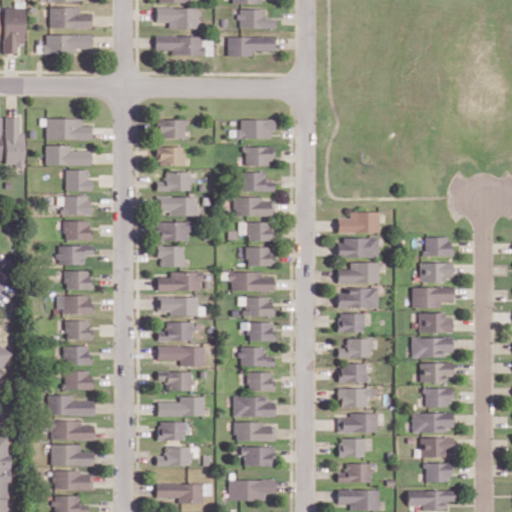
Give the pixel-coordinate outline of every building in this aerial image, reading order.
[(92,27),(92,11),(80,11),(80,6),(51,5),(50,26),(92,27)] [(198,28),(199,6),(157,5),(156,21),(169,21),(169,28),(198,28)] [(264,5),(239,5),(239,27),(273,27),(273,16),(263,15),(264,5)] [(25,42),(25,7),(5,6),(4,53),(18,53),(18,42),(25,42)] [(93,31),(45,32),(46,53),(78,52),(78,48),(93,48),(93,31)] [(171,54),(203,54),(203,33),(155,32),(155,49),(171,49),(171,54)] [(252,55),(252,50),(272,50),(273,34),(228,33),(227,55),(252,55)] [(25,131),(20,131),(20,115),(6,115),(5,165),(24,165),(25,131)] [(82,123),(82,115),(46,116),(47,139),(92,138),(92,122),(82,123)] [(269,137),(269,128),(273,128),(273,116),(240,117),(240,129),(236,129),(236,138),(269,137)] [(185,137),(185,118),(157,119),(158,137),(185,137)] [(70,149),(70,142),(46,142),(46,165),(92,164),(92,149),(70,149)] [(183,164),(183,143),(156,143),(157,164),(183,164)] [(243,164),(271,165),(271,144),(244,143),(243,164)] [(66,167),(65,189),(90,190),(91,168),(66,167)] [(265,170),(243,169),(242,189),(273,190),(273,179),(264,179),(265,170)] [(156,190),(191,189),(191,170),(165,170),(165,179),(156,180),(156,190)] [(233,214),(272,215),(273,200),(261,200),(261,193),(234,192),(233,214)] [(90,194),(63,194),(63,213),(89,214),(90,194)] [(196,214),(196,194),(159,195),(159,211),(168,211),(168,215),(196,214)] [(335,217),(335,231),(377,232),(377,209),(348,209),(347,217),(335,217)] [(65,238),(90,239),(91,218),(65,218),(65,238)] [(246,233),(246,239),(272,240),(272,228),(266,228),(266,219),(238,218),(237,233),(246,233)] [(186,240),(187,219),(158,219),(158,239),(186,240)] [(450,234),(423,234),(422,254),(450,255),(450,234)] [(335,242),(335,257),(376,257),(377,236),(342,235),(342,242),(335,242)] [(84,264),(85,254),(93,255),(93,244),(59,242),(58,262),(84,264)] [(245,244),(246,265),(271,264),(270,243),(245,244)] [(157,265),(182,266),(183,245),(157,244),(157,265)] [(335,282),(377,282),(378,260),(348,260),(348,268),(335,268),(335,282)] [(419,280),(444,281),(444,277),(452,277),(452,261),(419,260),(419,280)] [(65,288),(92,289),(92,276),(87,275),(87,268),(65,268),(65,288)] [(200,289),(200,268),(169,269),(169,275),(156,275),(156,290),(200,289)] [(272,290),(272,276),(259,275),(260,270),(228,269),(228,289),(272,290)] [(335,292),(335,306),(376,307),(377,285),(346,285),(346,293),(335,292)] [(411,306),(440,307),(440,300),(452,300),(453,285),(411,285),(411,306)] [(91,312),(91,294),(57,293),(57,312),(91,312)] [(196,314),(195,294),(156,295),(157,311),(168,311),(168,315),(196,314)] [(271,294),(244,294),(243,314),(270,315),(271,294)] [(452,331),(452,316),(443,316),(443,311),(418,310),(418,331),(452,331)] [(362,311),(336,311),(336,331),(363,331),(362,311)] [(65,319),(64,330),(67,330),(67,336),(92,336),(92,327),(91,327),(91,324),(89,324),(89,319),(65,319)] [(156,340),(191,339),(190,319),(165,320),(165,328),(155,328),(156,340)] [(246,320),(247,340),(272,339),(271,319),(246,320)] [(452,335),(410,336),(411,356),(452,355),(452,335)] [(335,356),(370,357),(371,337),(345,336),(345,345),(336,345),(335,356)] [(156,343),(155,358),(178,359),(177,365),(201,365),(202,344),(156,343)] [(62,344),(62,356),(65,356),(65,361),(91,361),(91,352),(89,352),(89,348),(86,348),(86,344),(62,344)] [(272,365),(272,354),(261,354),(262,345),(238,344),(237,364),(272,365)] [(0,371),(2,369),(0,367),(0,363),(9,352),(0,345),(0,371)] [(445,377),(452,378),(452,360),(419,360),(419,381),(444,381),(445,377)] [(337,381),(365,381),(365,363),(337,363),(337,381)] [(64,369),(64,382),(61,382),(61,386),(92,387),(92,378),(90,378),(90,373),(86,373),(86,369),(64,369)] [(165,389),(190,390),(190,370),(155,369),(155,382),(165,382),(165,389)] [(245,389),(271,390),(271,370),(245,369),(245,389)] [(366,406),(366,396),(377,395),(377,385),(336,386),(337,407),(366,406)] [(424,406),(452,405),(451,385),(423,386),(424,406)] [(47,393),(47,411),(92,412),(92,399),(70,399),(70,393),(47,393)] [(155,400),(156,415),(202,414),(201,394),(177,394),(177,400),(155,400)] [(231,415),(272,416),(273,401),(265,400),(265,395),(231,395),(231,415)] [(375,410),(347,411),(347,415),(335,415),(335,431),(376,431),(375,410)] [(453,430),(452,410),(411,411),(412,431),(453,430)] [(47,418),(47,427),(51,427),(51,436),(92,436),(92,424),(79,424),(79,418),(47,418)] [(156,420),(156,440),(183,439),(182,419),(156,420)] [(233,439),(273,440),(274,423),(260,423),(260,420),(233,419),(233,439)] [(419,456),(453,455),(452,434),(419,435),(419,456)] [(9,453),(5,453),(5,436),(0,436),(0,497),(5,497),(5,479),(9,479),(9,453)] [(337,456),(363,456),(364,436),(337,436),(337,456)] [(50,443),(50,462),(92,462),(92,449),(79,449),(79,443),(50,443)] [(240,464),(272,465),(273,445),(241,444),(240,464)] [(155,465),(189,464),(189,445),(164,445),(164,454),(155,454),(155,465)] [(335,481),(370,481),(369,461),(345,461),(345,470),(335,471),(335,481)] [(424,480),(451,481),(451,461),(424,461),(424,480)] [(51,468),(51,480),(54,480),(54,486),(92,486),(92,472),(79,472),(79,468),(51,468)] [(263,500),(263,493),(272,493),(272,478),(227,477),(226,499),(263,500)] [(155,482),(155,497),(177,496),(177,502),(201,502),(201,482),(155,482)] [(335,503),(347,503),(347,509),(377,509),(377,487),(335,488),(335,503)] [(406,488),(406,504),(420,504),(420,508),(447,508),(446,500),(453,500),(453,488),(406,488)] [(54,494),(54,499),(51,499),(51,503),(54,503),(54,511),(88,511),(88,502),(80,502),(80,499),(78,499),(78,494),(54,494)]
